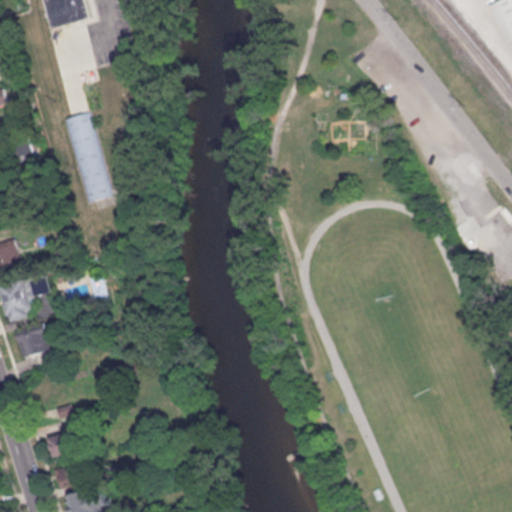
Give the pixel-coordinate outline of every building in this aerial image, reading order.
[(89,0),(94,16),(56,26),(48,0),(89,0)] [(511,0),(511,35),(497,5),(502,3),(509,0),(511,0)] [(0,102),(0,88),(5,87),(9,100),(0,102)] [(67,118),(82,169),(107,162),(93,111),(67,118)] [(473,249),(491,238),(477,215),(459,226),(473,249)] [(0,240),(16,235),(22,250),(7,255),(11,266),(0,270),(0,240)] [(16,320),(14,313),(11,314),(2,283),(29,276),(29,278),(48,272),(53,290),(34,295),(37,307),(32,308),(34,315),(16,320)] [(26,355),(18,330),(47,320),(56,345),(26,355)] [(59,406),(74,402),(77,412),(62,416),(59,406)] [(57,456),(52,436),(75,430),(80,450),(57,456)] [(66,487),(64,477),(60,478),(57,466),(70,464),(71,468),(92,464),(95,481),(66,487)] [(75,511),(71,494),(106,484),(113,508),(100,511),(75,511)]
